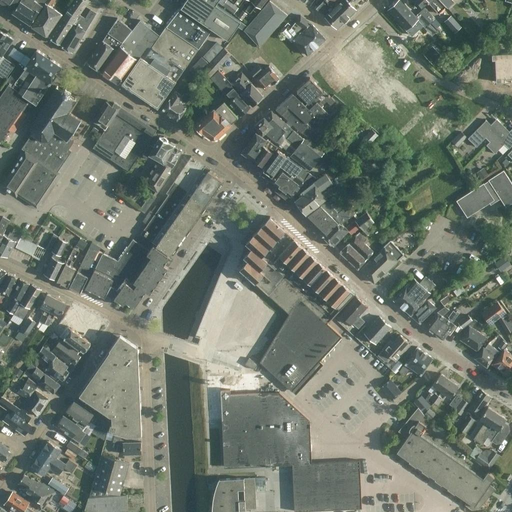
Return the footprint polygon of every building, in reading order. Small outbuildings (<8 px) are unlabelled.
[(17,0),(0,0),(0,1),(10,9),(9,9),(10,10),(11,10),(17,0)] [(20,0),(13,11),(30,23),(45,0),(20,0)] [(46,0),(30,25),(47,36),(62,13),(49,5),(52,0),(46,0)] [(62,17),(49,37),(59,44),(73,23),(79,14),(89,1),(88,0),(74,0),(67,10),(67,11),(63,17),(62,17)] [(166,25),(199,48),(212,29),(228,39),(241,21),(215,4),(218,0),(185,0),(181,7),(166,25)] [(225,0),(222,5),(234,14),(238,8),(228,0),(225,0)] [(269,0),(245,31),(260,47),(287,14),(269,0)] [(265,0),(252,0),(245,10),(250,13),(256,5),(260,8),(265,0)] [(323,0),(315,8),(320,12),(330,3),(327,0),(323,0)] [(325,16),(337,28),(355,9),(348,2),(350,0),(327,0),(330,3),(335,7),(325,16)] [(402,0),(398,0),(389,9),(407,28),(417,19),(425,28),(431,22),(435,19),(425,7),(416,14),(402,0)] [(415,0),(421,6),(427,1),(438,13),(445,6),(439,0),(415,0)] [(330,3),(320,12),(325,16),(335,7),(330,3)] [(73,23),(59,44),(60,45),(72,53),(85,31),(96,12),(90,9),(85,18),(79,14),(73,23)] [(237,16),(242,20),(247,14),(242,10),(237,16)] [(311,23),(300,15),(290,27),(298,35),(293,39),(307,55),(325,38),(311,23)] [(117,49),(132,30),(118,19),(118,18),(117,18),(110,29),(99,45),(93,54),(92,54),(87,62),(93,66),(100,71),(117,49)] [(140,20),(132,30),(117,49),(100,71),(106,75),(115,81),(117,82),(118,82),(119,81),(137,59),(131,54),(151,29),(144,23),(140,20)] [(199,48),(166,25),(159,35),(151,29),(131,54),(137,59),(119,81),(131,89),(142,97),(158,108),(199,48)] [(0,75),(5,79),(15,65),(2,56),(13,39),(0,30),(0,75)] [(432,46),(423,54),(432,64),(441,55),(432,46)] [(25,54),(13,47),(8,54),(19,62),(25,54)] [(231,54),(224,47),(202,71),(210,77),(231,54)] [(0,140),(6,132),(5,132),(10,126),(11,125),(10,125),(14,119),(15,119),(15,118),(19,112),(20,113),(20,112),(19,112),(21,110),(27,114),(29,115),(61,66),(37,49),(31,58),(25,67),(22,65),(19,63),(0,89),(0,140)] [(511,52),(491,54),(492,60),(495,59),(496,82),(511,81),(511,52)] [(31,58),(25,54),(19,62),(19,63),(22,65),(25,67),(31,58)] [(207,62),(201,56),(189,70),(195,75),(207,62)] [(266,88),(273,82),(274,83),(274,82),(278,81),(279,78),(280,77),(275,71),(276,70),(274,69),(275,67),(273,65),(271,65),(270,64),(264,69),(259,63),(251,70),(256,76),(256,77),(266,88)] [(225,91),(232,99),(228,102),(240,116),(250,107),(231,85),(232,84),(219,69),(210,77),(224,92),(225,91)] [(232,82),(252,105),(263,95),(242,72),(236,77),(232,82)] [(315,96),(323,104),(326,101),(330,105),(334,101),(328,94),(327,95),(323,91),(310,77),(297,88),(297,92),(308,103),(315,96)] [(25,150),(1,186),(7,190),(12,193),(16,196),(17,194),(27,200),(37,207),(60,173),(59,172),(57,171),(71,150),(69,149),(70,146),(74,141),(73,140),(70,138),(69,138),(73,133),(77,127),(81,120),(68,112),(72,106),(76,100),(69,95),(71,92),(68,90),(65,88),(63,91),(62,90),(56,86),(47,99),(29,127),(31,134),(21,148),(23,149),(25,150)] [(175,91),(162,110),(177,120),(186,107),(184,105),(190,96),(184,92),(182,95),(175,91)] [(311,121),(309,119),(314,114),(292,93),(275,109),(284,119),(306,136),(313,129),(318,124),(313,119),(311,121)] [(324,117),(324,118),(328,114),(321,106),(323,104),(315,96),(308,103),(311,106),(310,107),(322,120),(324,117)] [(105,129),(120,106),(113,102),(112,104),(106,100),(100,110),(97,109),(90,120),(105,129)] [(231,123),(237,117),(224,102),(215,109),(214,108),(195,125),(196,126),(196,128),(196,129),(197,131),(199,131),(201,131),(202,132),(202,131),(208,135),(212,137),(214,137),(217,137),(221,134),(232,124),(231,123)] [(120,106),(105,129),(92,148),(128,171),(151,138),(156,130),(120,106)] [(304,138),(289,127),(271,109),(264,116),(254,125),(263,135),(265,132),(276,141),(291,154),(290,155),(310,170),(316,163),(325,169),(333,158),(324,151),(310,139),(305,138),(304,138)] [(485,137),(489,141),(490,142),(504,126),(497,119),(490,125),(485,120),(468,138),(476,146),(485,137)] [(511,144),(511,128),(509,131),(504,126),(490,142),(489,141),(486,145),(495,153),(504,144),(508,148),(511,144)] [(99,130),(94,127),(88,135),(93,138),(99,130)] [(451,141),(457,146),(467,137),(461,131),(451,141)] [(267,140),(256,132),(244,148),(241,152),(251,159),(255,162),(257,164),(260,166),(261,164),(263,166),(273,151),(274,152),(278,147),(267,139),(267,140)] [(160,136),(153,147),(149,144),(143,153),(148,156),(149,154),(156,157),(155,160),(160,162),(146,183),(157,191),(170,173),(167,171),(171,166),(172,166),(177,158),(182,150),(174,145),(168,141),(167,140),(165,137),(160,136)] [(261,172),(260,174),(264,177),(269,180),(272,176),(282,162),(297,173),(301,167),(278,150),(263,170),(261,172)] [(155,244),(170,255),(175,247),(179,242),(187,231),(197,216),(202,209),(203,207),(216,188),(219,185),(222,180),(221,179),(218,177),(217,176),(209,170),(210,169),(210,168),(205,165),(191,156),(166,193),(168,194),(141,234),(152,242),(155,244)] [(307,183),(304,181),(296,175),(295,176),(282,166),(271,181),(278,186),(277,187),(275,190),(282,196),(288,201),(296,191),(298,193),(303,187),(304,187),(307,183)] [(326,173),(330,178),(337,173),(334,168),(326,173)] [(477,173),(480,179),(487,174),(483,168),(477,173)] [(484,183),(483,183),(456,200),(467,217),(494,200),(497,200),(500,198),(505,207),(511,202),(511,183),(503,170),(488,180),(484,183)] [(332,182),(330,178),(326,173),(313,182),(302,190),(304,193),(295,200),(306,213),(326,199),(321,191),(332,182)] [(310,174),(304,181),(307,183),(310,184),(314,180),(316,178),(310,174)] [(145,213),(148,208),(156,196),(151,193),(140,209),(145,213)] [(330,205),(326,200),(307,215),(318,225),(322,230),(320,232),(334,246),(349,231),(341,223),(342,222),(355,213),(350,206),(344,211),(337,200),(330,205)] [(142,221),(147,225),(158,208),(155,206),(151,211),(150,211),(142,221)] [(374,222),(369,216),(367,212),(346,227),(351,234),(361,227),(363,230),(374,222)] [(0,240),(3,235),(10,220),(3,216),(0,221),(0,240)] [(298,299),(327,323),(354,293),(321,263),(311,254),(306,249),(302,246),(270,216),(259,229),(246,243),(251,248),(247,253),(244,257),(248,260),(240,269),(245,273),(287,312),(298,299)] [(4,234),(3,235),(0,240),(0,252),(7,256),(8,256),(16,241),(17,242),(22,233),(17,229),(14,234),(10,232),(8,236),(4,234)] [(358,269),(373,252),(364,242),(366,240),(359,233),(346,241),(348,243),(340,252),(358,269)] [(43,274),(55,280),(64,263),(57,259),(67,241),(53,234),(46,250),(51,253),(52,251),(54,252),(43,274)] [(21,250),(26,240),(20,237),(15,247),(21,250)] [(83,250),(87,243),(80,238),(76,245),(83,250)] [(149,250),(133,239),(118,260),(103,253),(85,288),(91,290),(104,297),(103,298),(109,300),(112,295),(113,293),(113,292),(116,294),(114,298),(123,304),(125,301),(134,307),(145,290),(148,292),(149,293),(150,292),(160,278),(168,267),(166,266),(164,264),(167,259),(170,256),(153,244),(151,248),(149,250)] [(374,282),(396,259),(403,253),(390,239),(383,246),(361,270),(374,282)] [(27,253),(32,243),(26,240),(21,250),(27,253)] [(32,243),(27,253),(32,255),(37,245),(32,243)] [(98,251),(89,247),(69,287),(80,292),(88,276),(86,275),(89,270),(98,251)] [(79,251),(73,248),(57,281),(67,286),(76,269),(69,265),(71,261),(74,262),(79,251)] [(495,264),(501,272),(510,264),(505,257),(495,264)] [(3,283),(1,282),(0,283),(0,294),(1,292),(9,296),(18,277),(8,272),(3,283)] [(436,285),(426,276),(420,283),(414,277),(408,283),(393,299),(410,315),(429,294),(431,292),(430,291),(436,285)] [(30,283),(20,278),(11,297),(14,298),(7,310),(13,314),(19,304),(20,304),(22,301),(30,283)] [(42,289),(32,284),(14,314),(23,319),(30,308),(30,309),(42,289)] [(40,321),(45,323),(57,299),(47,294),(41,307),(46,309),(40,321)] [(443,305),(452,299),(448,294),(440,300),(443,305)] [(368,306),(355,295),(339,313),(351,324),(352,323),(358,327),(358,328),(364,321),(358,316),(368,306)] [(67,304),(57,299),(45,323),(49,326),(55,314),(61,316),(67,304)] [(342,336),(327,323),(298,299),(287,312),(289,314),(260,361),(264,365),(269,370),(292,391),(292,390),(308,372),(320,360),(342,336)] [(437,307),(428,299),(411,315),(420,323),(437,307)] [(500,316),(506,312),(497,301),(481,313),(490,324),(500,316)] [(101,318),(73,303),(63,317),(93,339),(103,325),(101,318)] [(435,334),(446,318),(442,315),(449,309),(444,305),(437,311),(425,327),(435,334)] [(447,319),(446,318),(435,334),(443,339),(448,332),(450,334),(456,325),(452,322),(458,314),(453,310),(448,316),(449,317),(447,319)] [(511,321),(506,312),(500,316),(511,334),(511,333),(511,321)] [(458,323),(461,328),(472,320),(468,315),(458,323)] [(371,340),(376,343),(391,326),(379,316),(368,328),(364,325),(358,332),(369,342),(371,340)] [(27,334),(28,334),(35,323),(27,318),(20,329),(21,330),(27,334)] [(473,319),(472,320),(461,328),(460,329),(458,331),(463,334),(459,339),(477,351),(487,337),(472,328),(477,321),(473,319)] [(82,349),(85,350),(91,342),(71,328),(64,338),(81,350),(82,349)] [(21,330),(15,337),(22,342),(27,334),(21,330)] [(112,428),(112,430),(112,431),(127,435),(138,435),(142,435),(140,405),(140,401),(140,397),(139,377),(139,376),(138,359),(138,346),(130,340),(120,334),(79,394),(110,415),(112,415),(112,423),(111,423),(109,428),(112,428)] [(410,344),(400,335),(393,343),(390,341),(378,355),(385,361),(390,356),(395,360),(410,344)] [(74,364),(81,356),(77,353),(79,351),(61,338),(52,351),(70,364),(71,362),(74,364)] [(498,347),(502,350),(507,344),(503,340),(498,347)] [(499,351),(488,343),(485,347),(484,348),(483,347),(475,358),(487,367),(494,356),(495,355),(499,351)] [(63,380),(69,372),(66,369),(68,366),(55,357),(56,355),(43,346),(37,354),(50,363),(45,370),(58,380),(60,378),(63,380)] [(433,357),(417,347),(399,372),(405,376),(411,367),(421,374),(433,357)] [(492,364),(507,376),(511,369),(511,355),(504,349),(492,364)] [(245,364),(254,370),(258,363),(249,358),(245,364)] [(20,376),(23,371),(16,366),(13,371),(20,376)] [(36,367),(32,374),(39,379),(37,381),(53,393),(60,384),(36,367)] [(433,402),(450,379),(440,373),(432,385),(437,388),(432,394),(430,393),(425,399),(430,403),(432,400),(433,402)] [(23,406),(37,416),(49,398),(36,389),(39,385),(28,377),(23,385),(22,384),(17,392),(24,397),(25,395),(29,397),(23,406)] [(390,379),(380,387),(391,400),(401,392),(390,379)] [(450,379),(433,402),(438,405),(445,394),(450,398),(459,386),(450,379)] [(475,420),(477,416),(477,415),(490,396),(481,390),(466,411),(471,414),(469,416),(468,415),(459,428),(465,433),(474,419),(475,420)] [(224,467),(268,465),(311,463),(309,419),(279,392),(260,392),(224,394),(221,394),(222,420),(224,467)] [(462,399),(456,394),(449,404),(455,408),(462,399)] [(423,413),(431,406),(421,395),(414,402),(423,413)] [(21,407),(20,409),(2,397),(0,399),(0,403),(10,411),(4,419),(25,434),(31,425),(27,422),(31,416),(26,413),(27,411),(21,407)] [(454,410),(461,414),(469,403),(462,399),(454,410)] [(93,431),(86,426),(87,424),(94,414),(74,400),(66,412),(73,417),(83,424),(82,426),(85,428),(83,430),(90,435),(91,433),(93,431)] [(483,433),(497,412),(488,406),(480,418),(485,422),(473,439),(482,444),(483,443),(487,436),(483,433)] [(429,421),(418,407),(417,408),(418,408),(401,433),(407,437),(396,452),(409,461),(454,493),(455,493),(467,501),(464,504),(471,509),(478,508),(488,492),(485,490),(487,486),(494,477),(488,471),(480,481),(418,437),(429,421)] [(429,409),(424,414),(430,420),(435,414),(429,409)] [(110,419),(101,412),(94,422),(97,425),(104,428),(110,419)] [(506,418),(497,412),(483,433),(487,436),(483,443),(486,445),(488,445),(492,439),(496,442),(501,441),(508,430),(507,425),(504,423),(506,418)] [(81,430),(82,430),(84,427),(77,422),(76,424),(63,415),(56,426),(65,432),(72,438),(73,438),(74,439),(79,443),(86,433),(81,430)] [(451,427),(439,419),(432,429),(444,437),(451,427)] [(118,444),(116,450),(123,452),(123,454),(142,453),(141,442),(138,442),(124,443),(123,440),(121,439),(122,434),(116,433),(113,443),(118,444)] [(66,446),(77,454),(81,448),(70,440),(66,446)] [(66,465),(56,458),(61,450),(48,441),(40,453),(63,469),(64,468),(71,473),(76,465),(69,460),(66,465)] [(4,459),(7,460),(11,453),(8,451),(9,449),(0,442),(0,459),(2,461),(4,459)] [(481,450),(475,446),(469,454),(475,459),(489,470),(500,455),(492,450),(492,451),(490,450),(488,449),(486,449),(484,450),(482,451),(481,453),(480,451),(481,450)] [(64,452),(74,459),(77,454),(68,448),(64,452)] [(63,469),(40,453),(31,466),(44,475),(49,468),(59,475),(63,469)] [(88,497),(120,495),(129,463),(101,455),(88,497)] [(49,499),(55,491),(43,483),(42,484),(38,481),(37,482),(31,478),(31,479),(24,474),(18,482),(22,485),(20,488),(31,495),(28,500),(42,510),(46,505),(49,499)] [(69,488),(52,477),(48,483),(64,494),(69,488)] [(235,511),(236,510),(237,510),(245,509),(256,508),(255,477),(254,477),(244,478),(219,479),(215,490),(212,503),(212,511),(235,511)] [(22,511),(23,511),(35,511),(26,506),(28,503),(13,492),(12,494),(10,494),(8,497),(9,498),(5,503),(16,511),(15,511),(22,511)] [(65,505),(69,499),(63,495),(59,501),(65,505)] [(127,495),(120,495),(88,497),(83,511),(127,511),(127,495)] [(418,511),(403,501),(395,511),(418,511)]
